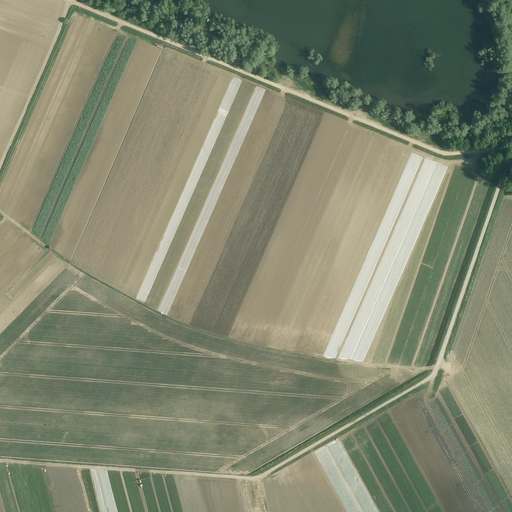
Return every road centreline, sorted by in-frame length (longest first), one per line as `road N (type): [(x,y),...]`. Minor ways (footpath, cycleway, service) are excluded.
road 1 (unclassified): [(0,457),(253,471),(429,378),(511,161)]
road 2 (unclassified): [(511,148),(438,152),(72,2)]
